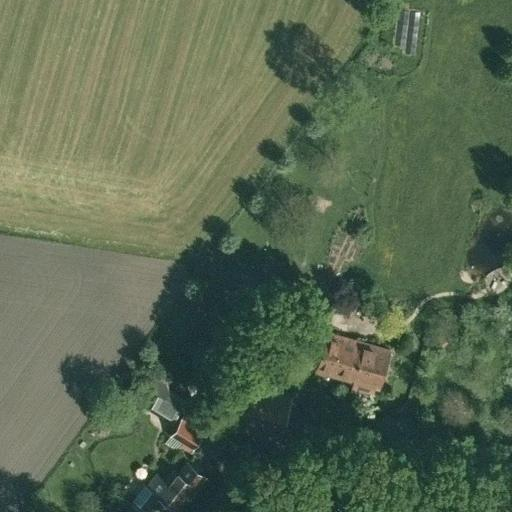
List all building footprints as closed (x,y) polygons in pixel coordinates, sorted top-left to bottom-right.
[(328,332),(317,370),(353,381),(350,390),(372,397),(375,387),(380,388),(391,350),(328,332)] [(223,424),(233,427),(280,440),(292,395),(245,383),(237,410),(227,407),(223,424)] [(182,418),(168,438),(180,446),(189,452),(203,431),(182,418)] [(435,436),(433,445),(458,451),(460,442),(435,436)] [(156,471),(123,511),(165,511),(171,505),(179,511),(207,476),(186,459),(177,471),(174,469),(166,479),(156,471)]
